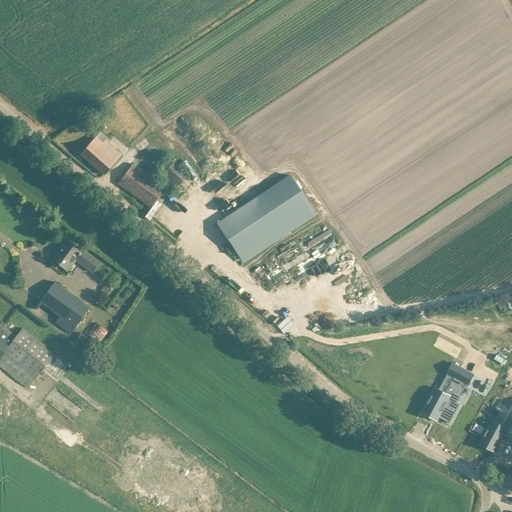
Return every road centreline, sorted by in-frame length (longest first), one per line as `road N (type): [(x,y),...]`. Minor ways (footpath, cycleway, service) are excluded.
road 1 (unclassified): [(484,511),(481,486),(463,466),(361,409),(0,107)]
road 2 (unknown): [(272,335),(511,292)]
